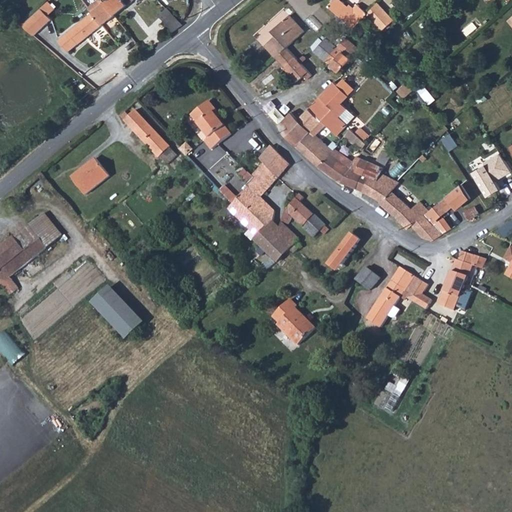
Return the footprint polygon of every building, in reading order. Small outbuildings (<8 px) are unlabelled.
[(107,0),(105,2),(102,0),(97,0),(88,7),(93,12),(59,39),(69,52),(115,15),(133,0),(107,0)] [(352,10),(340,0),(334,0),(329,6),(355,28),(368,14),(369,13),(358,4),(352,10)] [(368,14),(382,31),(395,20),(379,2),(369,13),(368,14)] [(166,7),(158,15),(163,20),(171,12),(166,7)] [(42,9),(23,26),(35,36),(52,20),(42,9)] [(171,12),(163,20),(174,32),(183,25),(171,12)] [(313,74),(288,47),(305,32),(289,15),(272,30),(276,35),(265,46),(298,82),(305,76),(308,79),(313,74)] [(330,64),(338,72),(351,58),(327,38),(315,51),(330,64)] [(337,87),(348,97),(354,91),(343,81),(337,87)] [(403,98),(415,88),(409,82),(406,83),(397,91),(403,98)] [(441,202),(430,211),(420,201),(413,208),(409,205),(408,204),(394,191),(393,190),(399,182),(397,181),(390,177),(380,172),(382,167),(360,158),(360,159),(355,171),(349,168),(329,154),(330,153),(330,152),(329,152),(332,149),(311,129),(320,120),(336,136),(354,117),(341,104),(348,97),(337,87),(333,83),(328,89),(320,97),(308,109),(307,110),(304,113),(297,120),(290,113),(278,125),(283,135),(295,146),(310,161),(317,167),(337,181),(340,183),(362,192),(369,196),(372,197),(380,201),(378,203),(383,208),(391,214),(394,217),(405,229),(412,226),(414,229),(421,237),(432,241),(442,234),(454,226),(447,215),(438,220),(437,219),(461,200),(455,192),(441,202)] [(415,88),(428,104),(435,99),(421,83),(415,88)] [(192,117),(210,139),(205,143),(212,151),(231,137),(214,116),(217,113),(209,103),(192,117)] [(159,159),(171,148),(136,111),(130,117),(127,112),(121,117),(159,159)] [(363,150),(375,135),(363,127),(359,133),(353,129),(347,137),(363,150)] [(452,150),(460,147),(455,135),(447,138),(452,150)] [(260,198),(287,167),(289,164),(276,147),(275,148),(261,162),(264,165),(253,178),(255,180),(247,191),(240,198),(239,200),(232,206),(260,234),(254,240),(279,264),(291,252),(295,256),(303,248),(298,244),(300,241),(281,224),(279,228),(273,223),(275,213),(260,198)] [(388,147),(380,159),(388,164),(396,153),(388,147)] [(499,179),(511,172),(511,170),(503,155),(486,165),(489,171),(477,177),(489,199),(502,192),(496,181),(495,179),(498,177),(499,179)] [(96,158),(72,178),(83,191),(106,171),(96,158)] [(422,190),(407,176),(394,191),(408,204),(409,205),(422,190)] [(227,188),(221,194),(232,206),(239,200),(227,188)] [(287,210),(282,223),(288,225),(292,217),(313,237),(320,229),(324,233),(328,229),(300,202),(303,198),(300,194),(298,196),(287,210)] [(463,213),(467,220),(479,214),(474,207),(463,213)] [(15,238),(27,252),(32,258),(28,261),(23,255),(8,266),(15,275),(62,237),(56,229),(44,214),(15,238)] [(511,223),(501,228),(505,238),(511,235),(511,223)] [(349,233),(331,258),(341,265),(355,245),(352,244),(356,238),(349,233)] [(0,286),(5,283),(13,294),(20,288),(12,277),(15,275),(8,266),(23,255),(28,261),(32,258),(27,252),(15,238),(0,249),(0,286)] [(388,244),(368,320),(382,328),(413,276),(398,267),(388,244)] [(511,249),(505,246),(498,258),(511,264),(511,249)] [(461,252),(457,261),(454,260),(436,305),(452,311),(470,266),(476,268),(481,270),(485,261),(461,252)] [(341,265),(331,258),(327,265),(336,272),(341,265)] [(370,290),(379,277),(374,273),(367,267),(356,280),(370,290)] [(428,285),(418,279),(406,298),(425,311),(431,301),(422,295),(428,285)] [(107,290),(92,304),(127,341),(141,327),(107,290)] [(290,303),(272,320),(279,327),(277,328),(296,350),(314,333),(294,312),(296,310),(290,303)] [(10,330),(0,338),(0,347),(16,366),(30,354),(10,330)] [(39,397),(28,408),(44,425),(55,414),(39,397)] [(8,433),(0,438),(0,447),(12,439),(8,433)]
